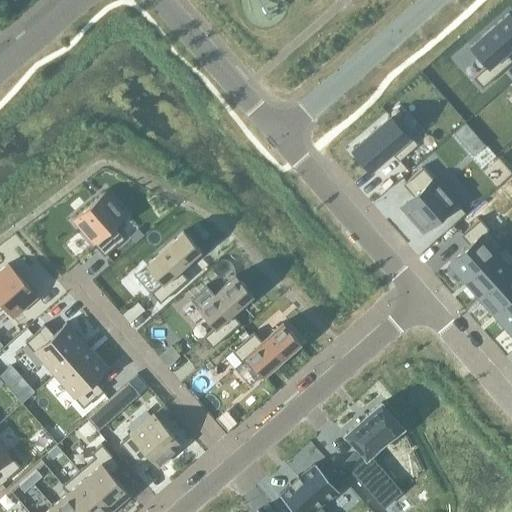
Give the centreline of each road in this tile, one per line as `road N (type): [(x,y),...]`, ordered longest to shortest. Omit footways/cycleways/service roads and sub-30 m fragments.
road 1 (residential): [(234,466),(423,304)]
road 2 (residential): [(234,466),(74,281)]
road 3 (residential): [(423,304),(280,134)]
road 4 (residential): [(280,134),(434,0)]
road 5 (residential): [(280,134),(157,0)]
road 6 (residential): [(511,402),(423,304)]
